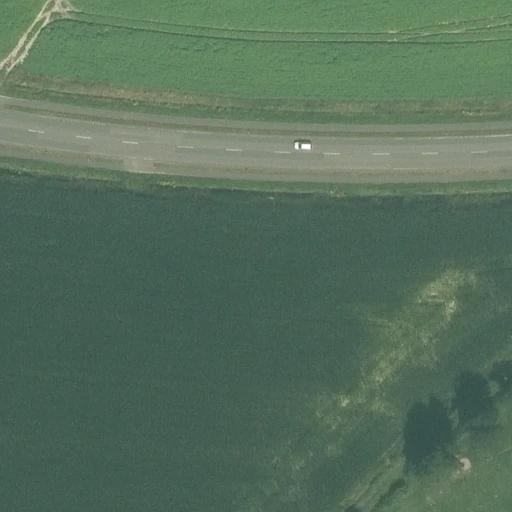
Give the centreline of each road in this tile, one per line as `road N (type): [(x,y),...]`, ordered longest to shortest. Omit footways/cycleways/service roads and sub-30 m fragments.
road 1 (primary): [(511,155),(265,158),(0,130)]
road 2 (track): [(361,511),(511,375)]
